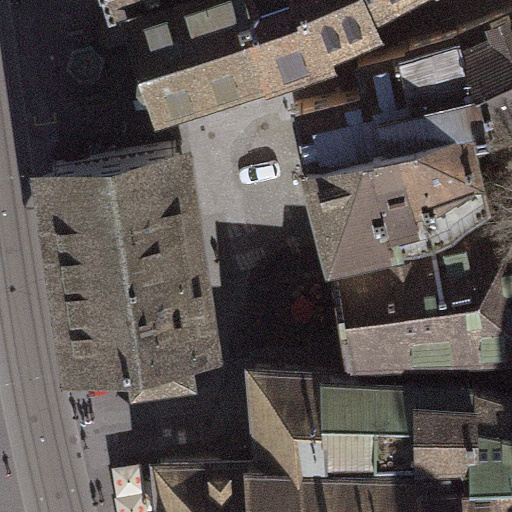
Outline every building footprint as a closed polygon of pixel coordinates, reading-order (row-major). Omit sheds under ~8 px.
[(147,0),(107,12),(138,110),(192,92),(242,75),(269,67),(248,0),(147,0)] [(248,0),(269,67),(331,47),(327,37),(377,16),(370,0),(248,0)] [(301,125),(309,158),(470,111),(477,140),(511,126),(511,0),(504,0),(473,13),(409,39),(356,51),(365,84),(331,92),(296,100),(301,125)] [(309,158),(330,241),(447,221),(489,193),(477,140),(470,111),(309,158)] [(173,139),(51,159),(83,362),(105,358),(130,354),(133,376),(192,367),(189,345),(205,342),(173,139)] [(348,351),(511,343),(511,216),(333,255),(348,351)] [(330,452),(326,367),(256,364),(261,454),(330,452)] [(490,476),(511,475),(511,388),(474,376),(326,367),(330,452),(472,449),(471,470),(489,468),(490,476)] [(237,455),(157,455),(162,511),(265,511),(261,454),(237,455)] [(491,511),(490,476),(489,468),(471,470),(426,475),(425,460),(261,454),(265,511),(491,511)] [(511,511),(511,475),(490,476),(491,511),(511,511)]
